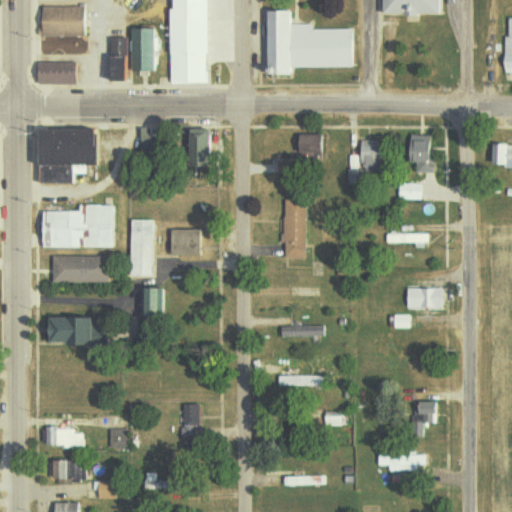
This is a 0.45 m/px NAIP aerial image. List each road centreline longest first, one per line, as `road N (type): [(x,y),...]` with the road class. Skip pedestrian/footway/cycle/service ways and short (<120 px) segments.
road 1 (residential): [(511,110),(14,105)]
road 2 (residential): [(238,511),(237,104)]
road 3 (tertiary): [(17,511),(14,105)]
road 4 (residential): [(470,511),(469,127)]
